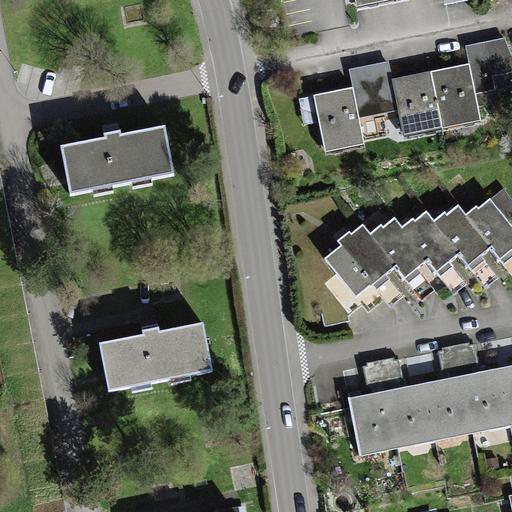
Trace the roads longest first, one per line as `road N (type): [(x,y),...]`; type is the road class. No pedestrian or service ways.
road 1 (residential): [(88,511),(6,126)]
road 2 (residential): [(270,363),(229,74)]
road 3 (residential): [(229,74),(511,26)]
road 4 (residential): [(270,363),(511,314)]
road 5 (residential): [(229,74),(6,126)]
road 6 (residential): [(291,511),(270,363)]
